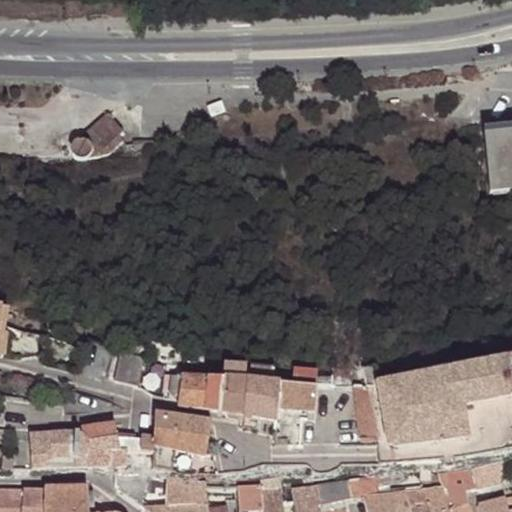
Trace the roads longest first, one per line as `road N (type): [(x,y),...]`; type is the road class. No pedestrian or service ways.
road 1 (secondary): [(511,18),(383,38),(0,53)]
road 2 (secondary): [(0,62),(243,70),(433,62),(511,50)]
road 3 (residential): [(147,406),(207,417),(244,450),(273,459),(377,457)]
road 4 (residential): [(0,368),(147,406)]
road 5 (unknown): [(0,136),(57,126),(124,71)]
road 6 (residential): [(132,511),(84,479),(0,484)]
road 7 (unclassified): [(377,457),(511,442)]
road 8 (residential): [(147,406),(114,418),(20,421)]
